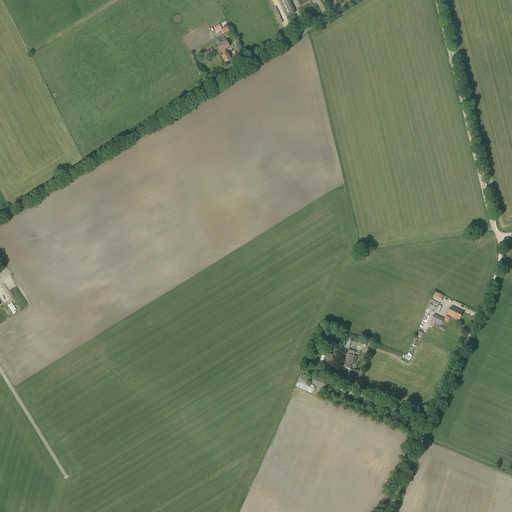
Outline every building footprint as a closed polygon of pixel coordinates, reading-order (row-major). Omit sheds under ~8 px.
[(279,0),(287,17),(295,13),(289,0),(279,0)] [(222,29),(221,30),(223,34),(230,30),(228,26),(222,29)] [(227,53),(225,50),(230,47),(226,40),(216,46),(220,53),(222,52),(224,55),(222,57),(226,64),(232,60),(227,53)] [(206,58),(213,54),(211,49),(204,53),(206,58)] [(443,302),(445,296),(437,292),(434,299),(443,302)] [(459,320),(463,313),(451,307),(447,314),(459,320)] [(441,324),(443,319),(434,315),(431,320),(441,324)] [(351,364),(354,356),(355,352),(349,350),(345,362),(351,364)] [(330,364),(333,355),(326,353),(323,362),(330,364)] [(346,382),(349,373),(342,371),(339,379),(346,382)] [(321,381),(313,378),(313,377),(309,376),(308,381),(310,382),(310,380),(311,381),(311,383),(324,388),(326,382),(321,380),(321,381)]
